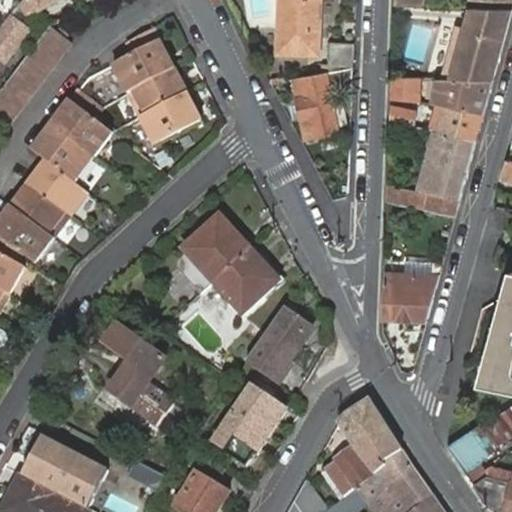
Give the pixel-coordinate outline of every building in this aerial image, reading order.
[(28,0),(21,7),(27,18),(59,0),(28,0)] [(281,0),(279,53),(319,55),(321,0),(281,0)] [(15,12),(20,22),(27,18),(21,7),(15,12)] [(509,26),(511,17),(511,8),(473,7),(467,27),(459,25),(445,79),(452,78),(495,79),(509,26)] [(0,31),(0,56),(6,61),(26,33),(20,22),(15,12),(0,31)] [(73,44),(51,28),(42,41),(63,57),(73,44)] [(176,70),(155,30),(128,44),(135,56),(115,66),(129,95),(176,70)] [(63,57),(42,41),(32,54),(53,70),(63,57)] [(332,65),(354,66),(355,44),(333,43),(332,65)] [(53,70),(32,54),(23,66),(44,82),(53,70)] [(44,82),(23,66),(13,79),(34,94),(44,82)] [(353,89),(354,67),(295,78),(308,138),(339,132),(338,125),(347,124),(344,105),(334,106),(332,93),(353,89)] [(129,95),(142,119),(189,95),(176,70),(129,95)] [(421,78),(393,77),(393,100),(420,102),(421,78)] [(487,109),(495,79),(452,78),(445,79),(442,78),(436,103),(438,104),(487,109)] [(34,94),(13,79),(4,91),(25,107),(34,94)] [(0,95),(0,108),(15,120),(25,107),(4,91),(0,95)] [(53,127),(95,159),(115,134),(96,120),(105,109),(81,91),(53,127)] [(189,95),(142,119),(157,147),(203,123),(189,95)] [(478,140),(487,109),(438,104),(436,111),(444,112),(440,125),(438,131),(476,140),(478,140)] [(418,111),(393,106),(392,121),(415,126),(418,111)] [(0,108),(0,128),(6,133),(15,120),(0,108)] [(444,112),(436,111),(433,124),(440,125),(444,112)] [(77,184),(95,159),(53,127),(34,152),(48,163),(77,184)] [(462,198),(474,156),(472,155),(476,140),(438,131),(437,130),(436,130),(420,189),(462,198)] [(31,186),(73,218),(90,194),(77,184),(48,163),(31,186)] [(462,198),(420,189),(389,183),(389,200),(457,215),(462,198)] [(14,208),(56,240),(73,218),(31,186),(14,208)] [(0,237),(24,256),(37,265),(56,240),(14,208),(0,226),(0,237)] [(211,277),(216,284),(226,275),(252,250),(222,217),(196,241),(221,268),(211,277)] [(0,289),(12,296),(27,268),(19,264),(24,256),(0,237),(0,289)] [(226,275),(216,284),(244,316),(281,282),(252,250),(226,275)] [(407,261),(407,273),(434,274),(434,262),(407,261)] [(386,272),(383,319),(428,320),(441,275),(407,273),(386,272)] [(485,385),(511,390),(511,276),(510,284),(506,297),(503,309),(496,336),(499,337),(494,353),(485,385)] [(0,316),(12,296),(0,289),(0,316)] [(285,310),(248,364),(252,367),(289,313),(285,310)] [(307,325),(289,313),(252,367),(280,387),(291,368),(289,367),(307,341),(307,325)] [(106,344),(133,363),(112,393),(133,408),(161,429),(167,420),(178,428),(187,416),(176,408),(177,407),(149,386),(166,360),(119,326),(106,344)] [(254,390),(216,445),(248,467),(258,453),(259,453),(281,422),(279,421),(286,412),(254,390)] [(349,414),(340,423),(355,448),(325,470),(346,498),(359,488),(374,477),(388,466),(386,463),(404,451),(371,400),(349,414)] [(511,406),(481,427),(480,425),(451,446),(450,446),(474,480),(476,482),(487,501),(505,511),(507,511),(511,511),(511,472),(491,468),(487,471),(481,462),(497,451),(495,447),(511,436),(511,406)] [(209,445),(199,438),(191,448),(203,455),(209,445)] [(43,440),(25,477),(90,510),(109,475),(43,440)] [(191,448),(182,462),(200,472),(177,510),(180,511),(218,511),(232,491),(219,484),(227,469),(203,455),(191,448)] [(328,511),(354,511),(355,511),(351,506),(365,496),(369,501),(380,493),(391,509),(387,511),(414,511),(416,511),(434,496),(415,469),(404,451),(386,463),(388,466),(374,477),(359,488),(346,498),(329,511),(328,511)] [(89,511),(90,510),(25,477),(7,511),(89,511)] [(308,481),(296,503),(301,511),(328,511),(329,511),(308,481)] [(380,493),(369,501),(377,511),(387,511),(391,509),(380,493)] [(445,511),(434,496),(416,511),(414,511),(445,511)] [(301,511),(296,503),(290,511),(301,511)]
